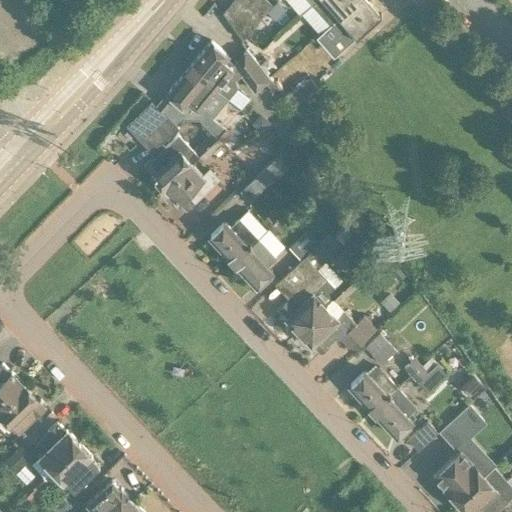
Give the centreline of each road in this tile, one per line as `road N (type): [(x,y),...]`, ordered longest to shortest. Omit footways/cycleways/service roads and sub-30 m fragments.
road 1 (residential): [(198,511),(2,304),(3,279),(86,196),(111,185)]
road 2 (residential): [(418,511),(111,185)]
road 3 (tertiary): [(28,146),(160,0)]
